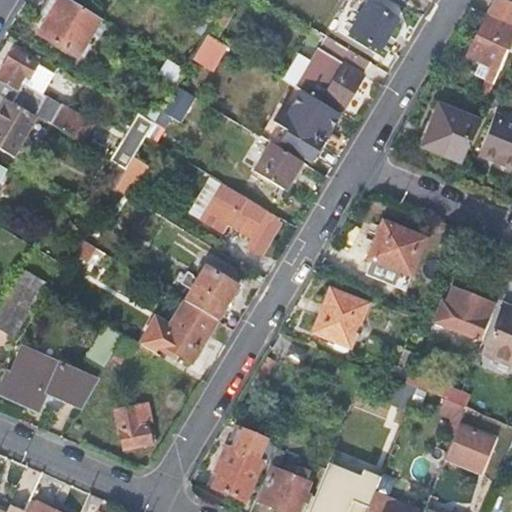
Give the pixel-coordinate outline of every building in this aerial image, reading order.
[(62,0),(59,0),(37,37),(75,60),(98,22),(62,0)] [(135,28),(153,0),(141,0),(127,23),(135,28)] [(174,11),(155,0),(153,0),(135,28),(155,41),(174,11)] [(511,7),(494,0),(485,18),(511,28),(511,26),(511,7)] [(393,22),(363,4),(346,34),(376,52),(393,22)] [(214,21),(204,37),(213,43),(231,15),(221,9),(214,21)] [(485,18),(465,59),(478,65),(497,74),(507,50),(503,49),(511,28),(485,18)] [(300,94),(324,109),(326,106),(338,113),(367,65),(324,39),(308,66),(295,58),(280,82),(293,91),(300,94)] [(9,54),(0,68),(0,98),(32,117),(69,140),(80,121),(36,94),(46,76),(9,54)] [(478,65),(473,77),(484,82),(492,86),(497,74),(478,65)] [(178,76),(163,67),(159,74),(173,83),(178,76)] [(484,82),(477,97),(486,101),(492,86),(484,82)] [(183,120),(195,96),(178,87),(165,111),(183,120)] [(280,104),(259,140),(267,145),(276,150),(280,144),(310,163),(321,144),(318,142),(333,115),(324,109),(300,94),(290,110),(280,104)] [(0,151),(12,158),(19,146),(15,144),(32,117),(0,98),(0,151)] [(436,108),(419,149),(460,165),(476,125),(436,108)] [(511,122),(495,115),(479,153),(494,159),(492,164),(511,171),(511,122)] [(140,120),(112,165),(121,171),(123,171),(141,140),(150,126),(140,120)] [(267,145),(251,172),(281,191),(297,164),(276,150),(267,145)] [(111,165),(95,191),(105,198),(109,191),(121,171),(112,165),(111,165)] [(123,171),(121,171),(109,191),(125,200),(137,180),(123,171)] [(105,198),(95,215),(111,223),(125,200),(109,191),(105,198)] [(278,229),(279,226),(223,193),(201,230),(222,242),(227,233),(252,248),(247,257),(260,265),(269,250),(281,231),(278,229)] [(426,240),(382,224),(366,262),(410,278),(426,240)] [(79,242),(71,256),(83,263),(91,249),(79,242)] [(22,269),(15,281),(37,293),(44,281),(22,269)] [(202,270),(182,303),(215,323),(234,288),(202,270)] [(0,305),(0,334),(11,340),(37,293),(15,281),(0,305)] [(477,341),(491,305),(452,290),(446,305),(441,304),(432,324),(477,341)] [(365,306),(328,292),(312,335),(348,349),(365,306)] [(158,326),(147,344),(172,360),(174,357),(184,363),(192,349),(198,353),(215,323),(182,303),(165,330),(158,326)] [(511,313),(500,308),(482,352),(511,364),(511,313)] [(426,327),(416,351),(423,354),(432,329),(426,327)] [(112,343),(98,336),(83,363),(96,370),(112,343)] [(122,337),(109,360),(118,365),(123,357),(127,359),(136,346),(122,337)] [(4,376),(0,385),(0,395),(38,412),(44,397),(62,404),(78,411),(95,384),(77,376),(21,352),(8,377),(4,376)] [(407,373),(402,385),(413,389),(429,396),(433,384),(407,373)] [(459,394),(433,384),(429,396),(441,401),(454,406),(459,394)] [(459,408),(463,396),(459,394),(454,406),(459,408)] [(454,406),(441,401),(436,414),(450,419),(443,435),(451,438),(456,426),(463,409),(459,408),(454,406)] [(470,401),(466,411),(504,426),(508,416),(470,401)] [(149,421),(146,407),(115,413),(123,451),(154,445),(151,431),(146,432),(144,421),(149,421)] [(475,419),(470,431),(483,437),(488,425),(475,419)] [(451,438),(442,461),(477,474),(491,440),(483,437),(470,431),(456,426),(451,438)] [(266,438),(238,427),(213,484),(245,498),(259,463),(256,461),(266,438)] [(282,472),(272,468),(258,503),(279,511),(297,511),(308,485),(304,483),(308,473),(286,463),(282,472)] [(312,510),(311,511),(355,511),(364,491),(339,481),(333,495),(318,489),(310,509),(312,510)] [(401,511),(403,507),(372,496),(365,511),(401,511)]
